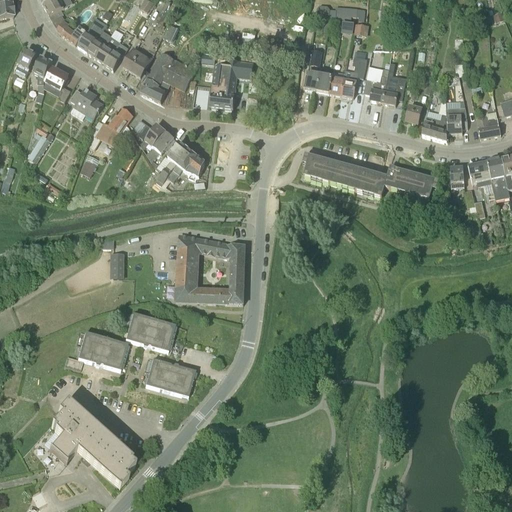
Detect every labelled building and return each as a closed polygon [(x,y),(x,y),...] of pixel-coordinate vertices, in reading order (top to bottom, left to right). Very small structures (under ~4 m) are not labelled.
[(0,0),(0,8),(11,7),(10,0),(0,0)] [(39,0),(43,8),(59,0),(39,0)] [(61,14),(63,13),(62,10),(66,8),(64,5),(73,0),(59,0),(43,8),(52,25),(62,17),(62,16),(61,14)] [(142,2),(139,0),(134,0),(128,11),(131,12),(135,6),(138,8),(142,2)] [(148,15),(154,5),(146,0),(140,11),(148,15)] [(11,7),(0,8),(0,21),(13,20),(11,7)] [(329,21),(330,14),(328,10),(320,9),(317,12),(316,20),(329,21)] [(336,11),(335,23),(352,24),(352,21),(358,21),(357,25),(365,25),(366,14),(336,11)] [(380,25),(389,26),(391,14),(382,13),(380,25)] [(496,26),(504,22),(501,15),(493,18),(496,26)] [(62,17),(52,25),(56,30),(57,32),(62,36),(61,38),(76,49),(86,34),(86,33),(79,28),(75,34),(68,29),(69,27),(64,23),(62,17)] [(87,57),(103,34),(107,28),(96,20),(86,33),(86,34),(89,36),(78,50),(87,57)] [(319,22),(319,27),(323,27),(322,35),(328,35),(329,23),(319,22)] [(346,25),(345,36),(352,37),(353,26),(346,25)] [(173,46),(179,32),(168,28),(162,41),(173,46)] [(367,39),(368,29),(356,28),(354,38),(367,39)] [(96,62),(110,41),(110,40),(111,39),(103,34),(87,57),(96,62)] [(470,41),(469,40),(464,45),(465,46),(471,52),(476,46),(470,41)] [(104,68),(119,46),(114,42),(113,43),(110,41),(96,62),(104,68)] [(276,58),(277,46),(273,46),(273,44),(254,42),(243,41),(241,57),(271,60),(271,57),(276,58)] [(119,46),(104,68),(114,74),(128,52),(119,46)] [(26,80),(30,74),(38,58),(26,53),(16,75),(26,80)] [(455,68),(464,68),(463,53),(455,53),(454,53),(455,68)] [(141,81),(151,65),(133,54),(123,70),(141,81)] [(315,86),(319,87),(320,80),(312,78),(313,71),(319,72),(322,57),(312,55),(305,93),(314,94),(315,86)] [(161,106),(170,87),(162,83),(172,62),(162,57),(151,74),(140,96),(161,106)] [(44,97),(44,86),(44,83),(51,69),(52,65),(41,60),(33,76),(34,76),(33,77),(38,80),(38,95),(36,102),(42,103),(44,97)] [(350,85),(344,84),(341,99),(353,101),(357,81),(363,82),(367,63),(354,61),(353,70),(354,70),(353,76),(352,75),(350,85)] [(162,83),(170,87),(185,94),(196,73),(172,62),(162,83)] [(235,92),(237,81),(251,82),(252,67),(229,65),(228,71),(214,69),(210,111),(234,113),(236,92),(235,92)] [(53,71),(44,86),(62,96),(58,102),(65,106),(71,94),(63,90),(69,79),(53,71)] [(385,95),(386,88),(388,73),(383,72),(382,79),(375,77),(368,76),(367,83),(374,84),(370,104),(383,107),(385,95)] [(329,97),(332,82),(320,80),(319,87),(315,86),(314,94),(329,97)] [(341,99),(344,84),(332,82),(329,97),(341,99)] [(430,97),(433,85),(425,83),(422,95),(430,97)] [(97,99),(85,92),(82,96),(77,92),(70,103),(75,107),(71,115),(82,122),(86,117),(94,123),(103,108),(95,102),(97,99)] [(417,103),(418,95),(407,92),(406,97),(411,98),(410,101),(417,103)] [(385,95),(383,107),(395,109),(398,97),(385,95)] [(511,101),(500,105),(505,120),(511,117),(511,101)] [(418,128),(422,113),(409,110),(405,124),(418,128)] [(119,137),(132,119),(122,111),(109,129),(99,123),(93,131),(94,132),(87,149),(95,153),(100,142),(114,150),(120,138),(119,137)] [(446,138),(445,118),(428,113),(426,117),(422,139),(447,146),(446,138)] [(446,119),(445,118),(446,138),(462,137),(462,132),(468,131),(467,118),(446,119)] [(488,123),(487,120),(477,122),(479,133),(480,142),(501,139),(498,124),(497,121),(488,123)] [(143,142),(151,131),(140,123),(132,134),(143,142)] [(152,150),(166,135),(157,128),(140,148),(143,152),(148,147),(152,150)] [(48,133),(42,129),(41,131),(39,130),(37,135),(42,138),(42,139),(39,143),(28,161),(37,167),(54,139),(50,136),(47,140),(46,140),(49,136),(47,135),(48,133)] [(159,156),(161,158),(174,142),(166,135),(152,150),(146,157),(151,165),(159,156)] [(167,181),(189,153),(179,146),(167,161),(171,164),(169,166),(156,182),(157,183),(162,187),(167,181)] [(189,153),(167,181),(170,183),(173,185),(182,173),(185,176),(188,177),(186,181),(193,183),(194,179),(199,180),(205,166),(189,153)] [(439,182),(396,171),(397,166),(398,164),(392,163),(390,169),(389,172),(388,179),(305,158),(302,167),(306,168),(303,180),(381,201),(384,190),(429,202),(432,191),(437,192),(439,182)] [(511,159),(501,162),(508,194),(511,192),(511,180),(511,179),(511,178),(511,159)] [(501,162),(487,165),(488,166),(492,187),(496,206),(510,203),(508,194),(501,162)] [(90,180),(96,168),(86,163),(80,176),(90,180)] [(492,187),(488,166),(468,170),(472,187),(477,186),(478,190),(492,187)] [(12,184),(15,172),(7,170),(1,192),(8,194),(11,184),(12,184)] [(451,191),(463,191),(463,188),(464,188),(463,170),(450,171),(451,191)] [(121,181),(125,174),(120,171),(116,178),(121,181)] [(39,177),(36,181),(46,186),(48,182),(39,177)] [(59,199),(62,194),(55,190),(52,194),(59,199)] [(468,211),(475,210),(471,193),(464,195),(468,211)] [(478,222),(485,220),(481,205),(475,206),(478,222)] [(245,250),(239,249),(180,239),(178,252),(175,305),(243,308),(245,250)] [(111,252),(111,244),(104,245),(103,252),(111,252)] [(114,258),(113,281),(123,281),(123,258),(114,258)] [(168,355),(170,347),(173,337),(175,329),(133,317),(125,343),(143,348),(144,349),(146,350),(148,349),(150,349),(150,350),(168,355)] [(120,374),(123,366),(128,348),(85,336),(78,361),(77,362),(82,364),(96,367),(96,368),(99,369),(101,367),(103,368),(103,369),(120,374)] [(153,362),(150,371),(145,389),(188,401),(195,375),(178,369),(178,368),(175,367),(172,370),(170,369),(171,368),(153,362)] [(130,466),(132,464),(66,406),(57,416),(60,419),(51,429),(55,433),(54,435),(61,441),(50,453),(49,452),(49,453),(66,468),(65,467),(76,455),(119,493),(128,483),(125,480),(135,469),(130,466)] [(511,412),(500,415),(505,441),(511,439),(511,412)] [(93,417),(88,423),(103,437),(109,431),(93,417)]
